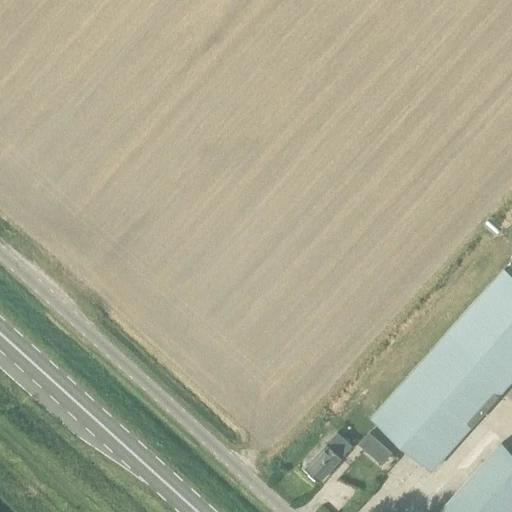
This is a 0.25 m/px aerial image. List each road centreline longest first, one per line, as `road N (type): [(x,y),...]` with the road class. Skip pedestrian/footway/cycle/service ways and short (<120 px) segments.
road 1 (unclassified): [(285,511),(0,253)]
road 2 (primary): [(194,511),(0,334)]
